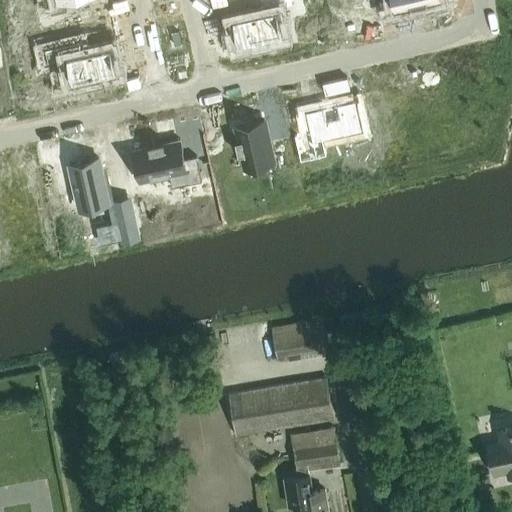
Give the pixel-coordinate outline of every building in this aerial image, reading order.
[(257,0),(260,12),(232,18),(238,45),(283,34),(278,9),(287,7),(285,0),(257,0)] [(392,0),(395,9),(435,0),(392,0)] [(79,39),(53,45),(56,59),(66,57),(71,82),(117,72),(111,45),(82,52),(79,39)] [(390,111),(377,114),(383,142),(411,135),(408,123),(445,115),(437,80),(386,92),(390,111)] [(309,130),(293,133),(299,160),(327,154),(324,138),(362,130),(355,99),(304,110),(309,130)] [(239,138),(236,139),(239,153),(242,152),(245,166),(273,160),(264,119),(236,125),(239,138)] [(180,138),(133,149),(140,181),(169,174),(172,186),(202,179),(196,154),(184,157),(180,138)] [(98,157),(70,163),(79,207),(108,201),(98,157)] [(313,319),(272,326),(278,360),(322,353),(318,324),(314,325),(313,319)] [(327,376),(229,392),(236,434),(334,418),(327,376)] [(511,426),(511,427),(511,428),(505,429),(508,445),(489,449),(494,471),(508,468),(510,477),(511,476),(511,426)] [(336,436),(292,444),(297,471),(298,471),(299,475),(284,477),(289,505),(299,503),(300,511),(328,511),(325,489),(312,491),(308,469),(340,464),(336,436)] [(463,498),(459,488),(451,490),(454,501),(463,498)]
